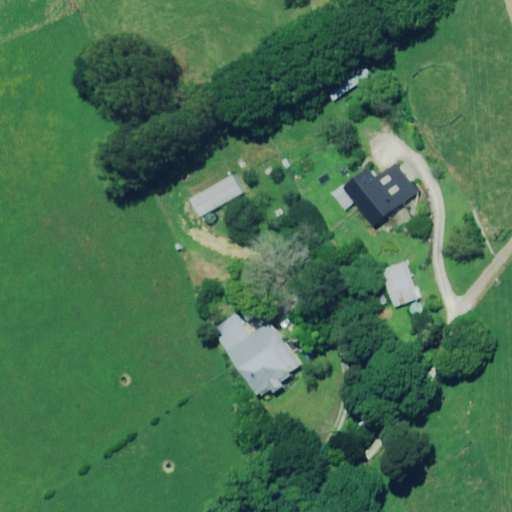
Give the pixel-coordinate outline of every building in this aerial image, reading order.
[(373,75),(366,65),(328,90),(336,101),(373,75)] [(421,192),(399,163),(380,178),(373,168),(334,197),(345,211),(357,202),(376,227),(421,192)] [(193,200),(199,212),(202,217),(244,193),(235,177),(216,187),(212,180),(207,183),(210,190),(193,200)] [(420,299),(408,264),(385,271),(397,307),(420,299)] [(250,265),(235,276),(241,285),(257,275),(250,265)] [(424,315),(424,304),(412,305),(413,315),(424,315)] [(288,387),(286,383),(296,377),(294,374),(304,367),(274,323),(254,337),(238,315),(216,331),(264,398),(276,389),(279,393),(288,387)]
